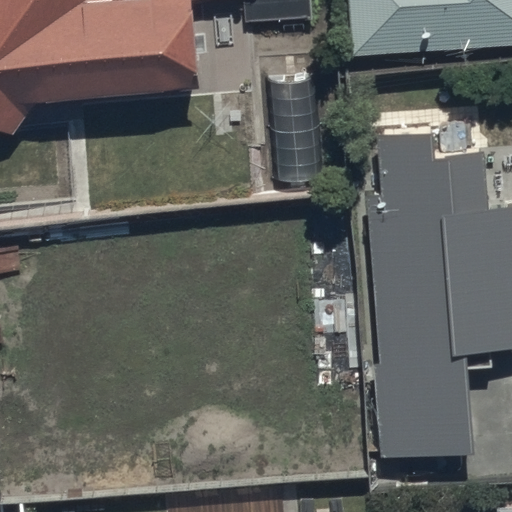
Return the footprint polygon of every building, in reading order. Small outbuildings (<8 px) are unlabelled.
[(0,0),(0,102),(15,113),(41,76),(198,66),(191,0),(0,0)] [(312,0),(243,0),(245,21),(314,15),(312,0)] [(511,0),(347,0),(349,42),(511,32),(511,0)] [(381,182),(364,183),(381,442),(471,436),(464,334),(511,330),(511,189),(487,191),(484,140),(465,141),(464,117),(377,122),(381,182)] [(43,248),(52,415),(303,401),(297,292),(208,297),(205,239),(43,248)] [(497,511),(511,511),(511,493),(496,494),(497,511)] [(276,511),(276,500),(119,511),(276,511)]
